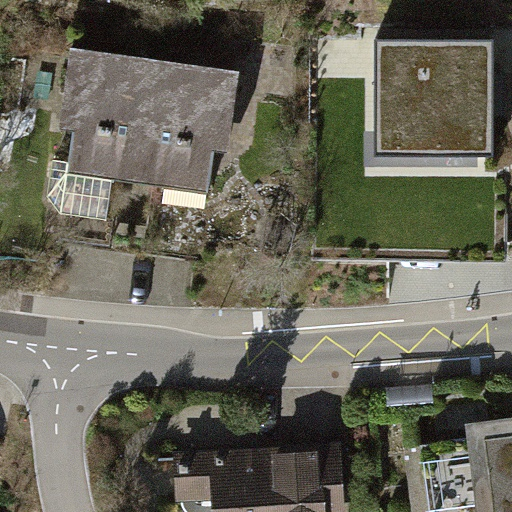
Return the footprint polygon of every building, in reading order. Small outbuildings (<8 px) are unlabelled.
[(507,54),(325,55),(325,86),(384,86),(384,112),(397,112),(397,164),(494,164),(494,113),(507,113),(507,54)] [(73,180),(150,189),(163,77),(87,68),(73,180)] [(240,87),(163,77),(150,189),(227,198),(240,87)] [(511,511),(511,434),(476,440),(486,511),(511,511)] [(285,453),(183,457),(184,511),(344,511),(343,461),(286,463),(285,453)]
